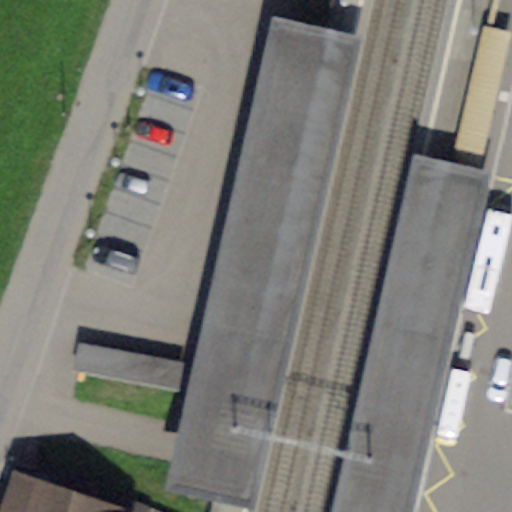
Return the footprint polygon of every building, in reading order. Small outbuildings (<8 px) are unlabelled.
[(189,390),(166,490),(254,510),(362,37),(274,17),(196,361),(189,390)] [(511,29),(489,24),(483,23),(451,155),(456,156),(481,162),(511,32),(511,29)] [(332,511),(416,511),(494,173),(414,155),(332,511)] [(80,340),(73,368),(189,390),(196,361),(80,340)] [(77,511),(24,494),(18,511),(144,511),(146,507),(94,489),(85,511),(77,511)]
